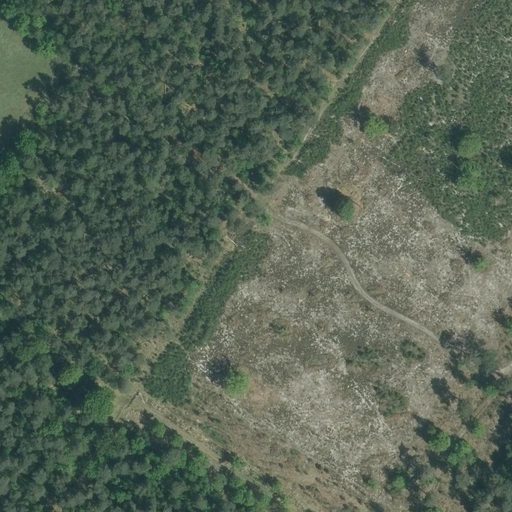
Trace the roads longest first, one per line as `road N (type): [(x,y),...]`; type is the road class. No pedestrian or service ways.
road 1 (track): [(297,511),(132,394)]
road 2 (track): [(132,394),(0,306)]
road 3 (track): [(132,394),(50,511)]
